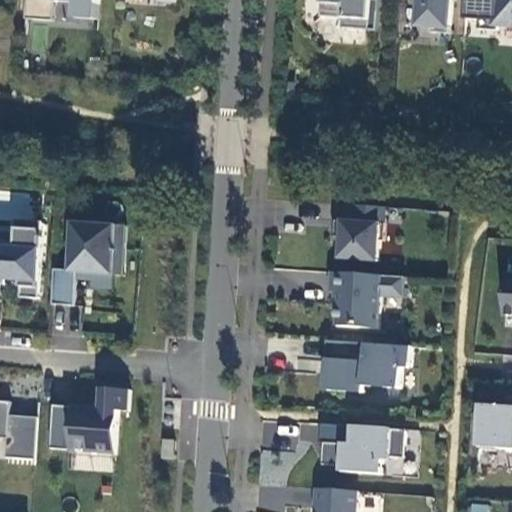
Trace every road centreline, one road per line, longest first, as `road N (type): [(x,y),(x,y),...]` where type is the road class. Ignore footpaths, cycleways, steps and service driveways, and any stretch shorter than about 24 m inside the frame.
road 1 (residential): [(214,373),(239,0)]
road 2 (residential): [(214,373),(0,356)]
road 3 (residential): [(206,511),(214,373)]
